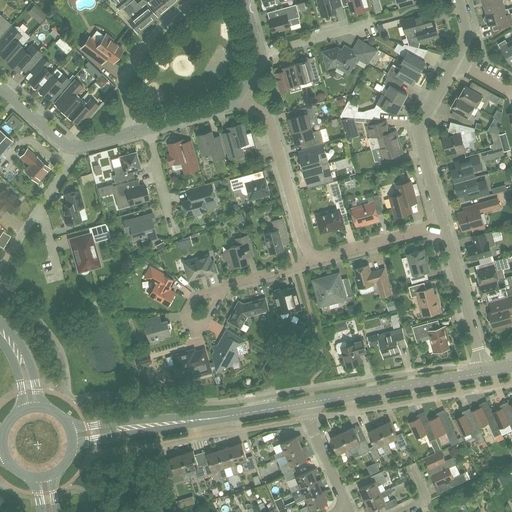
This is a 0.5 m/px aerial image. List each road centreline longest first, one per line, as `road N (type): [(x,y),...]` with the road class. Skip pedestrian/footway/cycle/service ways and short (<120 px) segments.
road 1 (residential): [(308,264),(270,126),(234,103)]
road 2 (residential): [(441,225),(415,128),(454,59)]
road 3 (tertiary): [(308,404),(482,374)]
road 4 (residential): [(134,133),(125,79),(153,36),(198,0)]
road 5 (tertiary): [(147,426),(308,404)]
road 6 (residential): [(482,374),(441,225)]
road 7 (residential): [(308,264),(441,225)]
road 8 (residential): [(10,251),(75,149)]
